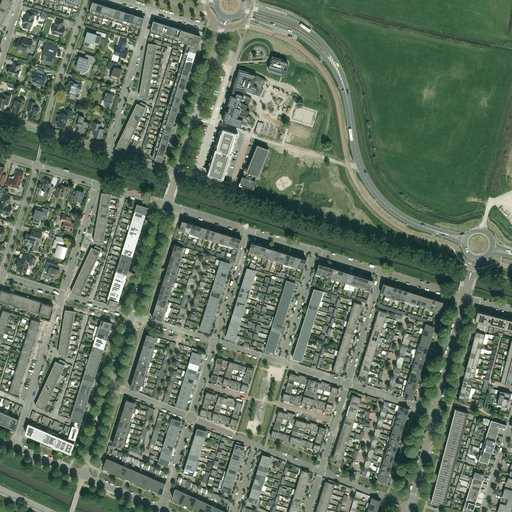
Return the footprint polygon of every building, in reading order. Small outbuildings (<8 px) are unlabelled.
[(94,15),(98,3),(93,2),(89,13),(94,15)] [(99,16),(102,5),(98,3),(94,15),(99,16)] [(103,17),(107,6),(102,5),(99,16),(103,17)] [(108,19),(112,8),(107,6),(103,17),(108,19)] [(113,20),(116,9),(112,8),(108,19),(113,20)] [(117,22),(121,11),(116,9),(113,20),(117,22)] [(34,19),(34,18),(35,15),(38,16),(39,13),(31,10),(30,14),(27,13),(26,16),(25,16),(23,24),(24,24),(23,27),(30,29),(31,26),(32,26),(34,19)] [(122,23),(125,12),(121,11),(117,22),(122,23)] [(126,25),(130,13),(125,12),(122,23),(126,25)] [(131,26),(135,15),(130,13),(126,25),(131,26)] [(136,28),(139,16),(135,15),(131,26),(136,28)] [(140,29),(144,18),(139,16),(136,28),(140,29)] [(61,27),(63,21),(57,19),(55,25),(54,25),(54,26),(53,26),(53,27),(52,28),(52,29),(52,30),(52,31),(52,32),(52,33),(62,36),(65,28),(61,27)] [(155,34),(159,22),(154,21),(150,32),(155,34)] [(160,35),(163,24),(159,22),(155,34),(160,35)] [(164,36),(168,25),(163,24),(160,35),(164,36)] [(169,38),(172,27),(168,25),(164,36),(169,38)] [(173,39),(177,28),(172,27),(169,38),(173,39)] [(178,41),(182,29),(177,28),(173,39),(178,41)] [(197,35),(196,35),(195,36),(194,33),(182,29),(178,41),(179,40),(188,42),(187,45),(197,48),(200,36),(198,36),(197,35)] [(99,43),(101,36),(87,32),(88,32),(84,45),(89,46),(90,41),(94,43),(94,42),(99,43)] [(30,49),(31,45),(32,41),(23,38),(22,42),(18,40),(16,48),(26,51),(27,48),(30,49)] [(128,51),(124,49),(127,40),(121,39),(118,47),(117,47),(116,50),(115,51),(115,53),(113,59),(118,61),(119,56),(121,56),(121,57),(126,58),(128,51)] [(55,57),(57,51),(58,47),(46,43),(43,53),(45,54),(43,61),(48,63),(48,62),(52,64),(54,56),(55,57)] [(89,68),(90,64),(92,64),(94,56),(86,54),(85,58),(80,56),(79,56),(77,62),(78,62),(76,68),(78,68),(77,71),(78,71),(78,72),(79,72),(80,73),(80,74),(80,73),(81,73),(82,73),(83,73),(84,73),(85,72),(86,72),(87,71),(88,70),(88,69),(89,69),(89,68)] [(285,61),(284,61),(281,60),(282,59),(272,55),(271,58),(270,62),(271,63),(270,63),(270,64),(269,64),(269,65),(269,66),(268,66),(268,67),(268,68),(268,69),(269,70),(269,71),(270,72),(271,73),(272,74),(273,74),(274,74),(275,74),(276,74),(282,76),(285,77),(287,69),(287,66),(288,66),(288,65),(288,64),(288,63),(288,62),(287,62),(287,61),(286,61),(285,61)] [(8,73),(18,76),(20,70),(19,70),(21,64),(23,65),(24,61),(19,60),(18,63),(14,62),(13,68),(10,67),(8,73)] [(120,74),(122,69),(117,68),(118,64),(109,61),(107,68),(113,70),(110,79),(114,80),(113,81),(119,83),(118,83),(119,78),(118,78),(119,74),(120,74)] [(46,77),(46,75),(44,74),(45,69),(38,67),(36,72),(35,77),(33,78),(32,80),(34,83),(36,84),(38,83),(43,84),(45,84),(47,77),(46,77)] [(188,75),(190,71),(180,68),(177,67),(176,71),(178,72),(188,75)] [(252,98),(244,94),(246,90),(251,92),(259,96),(263,89),(262,88),(266,80),(257,75),(248,72),(239,69),(237,76),(236,76),(233,86),(234,86),(231,95),(230,95),(227,104),(228,105),(226,111),(225,110),(222,121),(232,124),(241,126),(242,123),(245,125),(247,126),(250,116),(248,115),(249,111),(246,109),(252,98)] [(79,97),(83,84),(81,83),(82,80),(74,78),(73,81),(70,80),(69,84),(67,84),(66,89),(67,89),(66,93),(69,94),(68,97),(75,100),(76,97),(79,97)] [(112,103),(114,94),(110,93),(111,89),(101,86),(100,90),(106,92),(104,100),(106,101),(105,106),(110,107),(111,102),(112,103)] [(147,100),(149,93),(140,91),(139,96),(142,96),(142,99),(147,100)] [(8,105),(11,96),(4,94),(3,98),(0,97),(0,106),(4,108),(5,104),(8,105)] [(23,109),(26,100),(20,98),(19,101),(15,100),(12,111),(19,113),(20,108),(23,109)] [(37,112),(38,108),(35,107),(35,106),(36,103),(30,101),(27,110),(30,111),(29,116),(35,118),(37,114),(38,113),(37,112)] [(143,112),(147,105),(141,102),(140,105),(137,104),(135,108),(143,112)] [(178,107),(168,104),(166,104),(165,108),(167,109),(177,112),(178,107)] [(141,116),(143,112),(135,108),(133,112),(141,116)] [(65,127),(68,118),(71,118),(73,111),(68,110),(66,111),(65,114),(62,113),(59,114),(57,123),(59,126),(60,126),(65,127)] [(297,122),(304,124),(308,112),(302,110),(297,122)] [(139,121),(141,116),(133,112),(131,117),(139,121)] [(85,133),(88,122),(84,121),(84,119),(85,118),(85,117),(84,117),(84,116),(83,116),(80,115),(80,114),(77,113),(73,125),(79,127),(78,131),(77,131),(85,133)] [(137,125),(139,121),(131,117),(129,121),(137,125)] [(135,129),(137,125),(129,121),(127,125),(135,129)] [(101,138),(103,129),(100,128),(101,124),(94,122),(92,128),(96,129),(93,136),(101,138)] [(161,122),(159,127),(161,127),(171,130),(173,126),(163,123),(161,122)] [(254,134),(259,136),(263,125),(258,123),(254,134)] [(133,134),(135,129),(127,125),(125,130),(133,134)] [(222,128),(207,173),(223,178),(238,133),(222,128)] [(131,138),(133,134),(125,130),(122,134),(131,138)] [(129,142),(131,138),(122,134),(120,139),(129,142)] [(168,140),(158,136),(156,136),(154,140),(157,141),(167,144),(168,140)] [(127,147),(129,142),(120,139),(118,143),(127,147)] [(124,151),(127,147),(118,143),(116,147),(124,151)] [(257,175),(268,150),(258,146),(247,171),(248,171),(246,177),(242,175),(239,184),(250,187),(249,188),(250,188),(250,187),(253,188),(254,186),(256,180),(251,178),(253,173),(257,175)] [(162,161),(164,153),(154,150),(152,158),(162,161)] [(20,184),(23,173),(16,171),(14,177),(14,176),(13,177),(13,178),(10,177),(7,185),(14,187),(15,188),(17,189),(18,188),(19,188),(19,187),(20,187),(20,185),(20,184)] [(54,186),(51,185),(52,182),(44,179),(43,182),(44,183),(42,190),(45,191),(44,196),(50,198),(54,186)] [(66,197),(69,187),(62,185),(61,188),(58,187),(55,196),(61,198),(62,195),(66,197)] [(81,202),(84,192),(77,190),(76,194),(74,195),(72,194),(69,204),(76,205),(77,201),(81,202)] [(8,206),(10,197),(3,195),(1,204),(0,203),(0,211),(7,214),(7,215),(10,216),(11,213),(10,213),(12,207),(8,206)] [(145,215),(147,207),(137,204),(135,211),(145,215)] [(41,219),(43,214),(47,216),(49,209),(42,208),(41,211),(35,209),(34,214),(35,214),(34,218),(33,218),(31,222),(39,224),(41,218),(41,219)] [(68,221),(70,216),(63,214),(61,221),(64,222),(62,228),(66,229),(65,230),(66,230),(68,231),(69,231),(69,230),(72,231),(74,223),(68,221)] [(184,232),(187,222),(182,220),(179,230),(184,232)] [(40,241),(42,233),(32,230),(30,235),(26,233),(25,238),(24,241),(28,242),(28,244),(30,244),(31,244),(34,244),(35,241),(36,240),(40,241)] [(102,245),(104,237),(95,236),(94,241),(97,241),(96,244),(102,245)] [(239,248),(241,239),(236,237),(233,247),(239,248)] [(63,258),(67,247),(63,246),(64,242),(55,240),(53,247),(57,248),(55,255),(63,258)] [(253,254),(257,244),(252,242),(248,252),(253,254)] [(185,253),(186,248),(175,244),(173,249),(182,252),(185,253)] [(258,255),(262,245),(257,244),(253,254),(258,255)] [(263,257),(266,247),(262,245),(258,255),(263,257)] [(98,256),(101,249),(96,246),(94,249),(92,247),(90,252),(98,256)] [(268,258),(271,248),(266,247),(263,257),(268,258)] [(273,260),(276,250),(271,248),(268,258),(273,260)] [(278,261),(281,251),(276,250),(273,260),(278,261)] [(283,263),(286,253),(281,251),(278,261),(283,263)] [(96,260),(98,256),(90,252),(88,256),(96,260)] [(288,264),(291,254),(286,253),(283,263),(288,264)] [(23,254),(22,258),(18,257),(16,265),(19,266),(18,270),(29,274),(34,257),(23,254)] [(181,262),(183,258),(181,257),(172,254),(170,259),(179,262),(181,262)] [(293,266),(296,256),(291,254),(288,264),(293,266)] [(94,265),(96,260),(88,256),(86,261),(94,265)] [(298,267),(301,257),(296,256),(293,266),(298,267)] [(303,269),(306,259),(301,257),(298,267),(303,269)] [(227,260),(222,258),(221,261),(219,260),(218,265),(220,265),(229,268),(230,263),(227,262),(227,260)] [(57,277),(59,271),(58,270),(58,269),(57,269),(58,265),(48,261),(45,270),(49,271),(47,275),(51,276),(51,278),(55,279),(55,277),(56,278),(56,277),(57,277)] [(92,269),(94,265),(86,261),(84,265),(92,269)] [(321,275),(324,265),(319,263),(316,273),(321,275)] [(90,273),(92,269),(84,265),(82,269),(90,273)] [(326,276),(329,266),(324,265),(321,275),(326,276)] [(331,278),(334,268),(329,266),(326,276),(331,278)] [(336,279),(339,269),(334,268),(331,278),(336,279)] [(88,278),(90,273),(82,269),(79,274),(88,278)] [(179,272),(176,272),(167,269),(166,274),(177,277),(179,272)] [(340,281),(344,271),(339,269),(336,279),(340,281)] [(345,282),(349,272),(344,271),(340,281),(345,282)] [(344,286),(349,287),(350,284),(353,274),(349,272),(345,282),(344,286)] [(86,282),(88,278),(79,274),(77,278),(86,282)] [(175,282),(177,277),(166,274),(164,279),(175,282)] [(350,284),(349,287),(354,289),(355,285),(358,275),(353,274),(350,284)] [(360,287),(363,277),(358,275),(355,285),(360,287)] [(365,288),(368,278),(363,277),(360,287),(365,288)] [(84,286),(86,282),(77,278),(75,283),(84,286)] [(370,290),(373,280),(368,278),(365,288),(370,290)] [(174,287),(175,282),(164,279),(163,283),(174,287)] [(82,291),(84,286),(75,283),(73,287),(82,291)] [(172,292),(174,287),(163,283),(161,288),(172,292)] [(385,294),(388,285),(383,283),(380,293),(385,294)] [(395,300),(398,288),(393,286),(390,296),(390,298),(395,300)] [(80,295),(82,291),(73,287),(71,291),(80,295)] [(170,297),(172,292),(161,288),(159,293),(169,296),(170,297)] [(400,301),(400,299),(403,289),(398,288),(395,300),(400,301)] [(8,303),(12,292),(7,291),(3,302),(8,303)] [(13,305),(17,294),(12,292),(8,303),(13,305)] [(19,306),(22,296),(17,294),(13,305),(19,306)] [(24,308),(27,297),(22,296),(19,306),(24,308)] [(29,310),(32,299),(27,297),(24,308),(29,310)] [(169,302),(167,301),(158,298),(156,303),(166,306),(168,307),(169,302)] [(434,312),(435,309),(438,300),(433,298),(430,308),(429,310),(434,312)] [(34,311),(37,300),(32,299),(29,310),(34,311)] [(218,302),(209,300),(207,299),(206,304),(207,305),(217,307),(218,302)] [(39,313),(43,302),(37,300),(34,311),(39,313)] [(440,311),(443,302),(438,300),(435,309),(440,311)] [(44,314),(48,304),(43,302),(39,313),(44,314)] [(168,307),(166,306),(156,303),(155,308),(164,311),(166,311),(168,307)] [(50,316),(53,305),(48,304),(44,314),(50,316)] [(247,308),(244,308),(244,307),(236,305),(234,309),(243,312),(245,313),(247,308)] [(164,316),(166,311),(164,311),(155,308),(153,313),(164,316)] [(10,316),(11,312),(2,310),(1,315),(14,319),(14,318),(10,316)] [(491,319),(492,314),(477,311),(476,315),(491,319)] [(163,321),(164,316),(153,313),(152,318),(163,321)] [(402,316),(394,313),(393,316),(396,317),(395,320),(400,322),(402,316)] [(494,327),(497,316),(492,314),(491,319),(490,324),(489,326),(494,327)] [(490,324),(491,319),(476,315),(474,320),(478,321),(488,323),(488,324),(490,324)] [(109,330),(111,323),(101,319),(99,327),(109,330)] [(7,327),(8,323),(0,320),(0,326),(10,329),(11,328),(7,327)] [(485,333),(488,324),(488,323),(478,321),(476,330),(475,330),(475,331),(485,333)] [(37,332),(38,327),(26,323),(25,324),(30,326),(28,329),(37,332)] [(434,332),(435,326),(426,323),(424,329),(434,332)] [(432,337),(434,332),(424,329),(422,334),(432,337)] [(233,343),(236,335),(227,332),(226,337),(230,338),(229,342),(233,343)] [(34,342),(35,337),(22,333),(22,334),(26,336),(25,340),(34,342)] [(156,342),(158,337),(147,334),(145,339),(154,342),(156,342)] [(431,342),(432,337),(422,334),(421,339),(431,342)] [(429,347),(431,342),(421,339),(419,344),(429,347)] [(30,353),(32,347),(19,343),(19,345),(23,346),(22,350),(30,353)] [(155,347),(153,346),(144,344),(142,349),(151,351),(153,352),(155,347)] [(427,352),(429,347),(419,344),(418,349),(427,352)] [(274,352),(275,347),(267,345),(265,349),(266,350),(265,353),(269,354),(270,351),(274,352)] [(67,357),(68,349),(59,348),(58,353),(61,353),(61,356),(67,357)] [(200,360),(202,354),(197,353),(198,350),(192,348),(191,352),(193,352),(191,357),(200,360)] [(153,352),(151,351),(142,349),(141,353),(150,356),(152,357),(153,352)] [(426,357),(427,352),(418,349),(416,354),(426,357)] [(27,363),(29,358),(16,354),(16,355),(20,356),(19,360),(27,363)] [(424,363),(426,358),(426,357),(416,354),(414,360),(424,363)] [(227,367),(229,361),(217,357),(217,358),(214,369),(220,370),(221,365),(227,367)] [(150,362),(148,361),(139,358),(138,363),(147,366),(149,367),(150,362)] [(62,370),(66,362),(60,359),(59,362),(56,361),(54,366),(62,370)] [(422,368),(424,363),(414,360),(413,365),(422,368)] [(239,371),(241,365),(229,361),(227,367),(226,372),(231,374),(233,369),(239,371)] [(147,372),(149,367),(147,366),(138,363),(136,368),(147,372)] [(24,373),(26,368),(13,364),(12,365),(17,367),(15,371),(24,373)] [(250,380),(253,369),(254,369),(241,365),(239,371),(245,373),(244,378),(250,380)] [(421,373),(422,368),(413,365),(411,370),(421,373)] [(60,374),(62,370),(54,366),(52,370),(60,374)] [(146,376),(147,372),(136,368),(135,373),(146,376)] [(218,376),(220,370),(214,369),(211,379),(210,379),(219,382),(219,384),(218,383),(218,384),(223,385),(222,385),(223,383),(222,383),(224,378),(224,377),(218,376)] [(58,378),(60,374),(52,370),(50,374),(58,378)] [(419,378),(421,373),(411,370),(409,375),(419,378)] [(236,381),(230,379),(231,374),(226,372),(224,377),(224,378),(222,383),(223,383),(231,386),(230,387),(229,387),(234,389),(236,381)] [(144,381),(146,376),(135,373),(133,378),(142,381),(144,381)] [(300,383),(303,375),(299,374),(298,374),(299,375),(299,376),(290,373),(289,373),(290,374),(287,384),(293,386),(294,381),(300,383)] [(370,376),(367,376),(359,373),(357,378),(362,379),(360,383),(367,385),(370,376)] [(21,384),(22,378),(10,374),(9,376),(13,377),(12,381),(21,384)] [(56,383),(58,378),(50,374),(48,379),(56,383)] [(311,392),(314,381),(306,378),(306,377),(307,377),(303,375),(300,383),(307,385),(305,390),(311,392)] [(418,383),(419,378),(409,375),(408,380),(418,383)] [(193,384),(194,379),(185,376),(183,376),(182,381),(193,384)] [(141,386),(143,386),(145,381),(144,381),(142,381),(133,378),(132,383),(141,386)] [(246,390),(250,380),(244,378),(242,383),(236,381),(234,389),(238,390),(237,389),(237,388),(247,391),(246,390)] [(54,387),(56,383),(48,379),(46,383),(54,387)] [(416,388),(418,383),(408,380),(406,385),(416,388)] [(191,389),(193,384),(182,381),(180,385),(182,386),(191,389)] [(324,390),(326,383),(322,381),(322,382),(323,382),(322,383),(314,381),(311,392),(316,393),(318,388),(324,390)] [(52,391),(54,387),(46,383),(44,387),(52,391)] [(334,399),(338,388),(329,385),(330,384),(331,384),(326,383),(324,390),(330,392),(328,397),(334,399)] [(290,394),(293,386),(287,384),(283,398),(282,398),(291,401),(291,402),(290,402),(294,404),(297,395),(296,395),(296,396),(290,394)] [(18,394),(19,389),(6,385),(6,386),(10,387),(9,391),(18,394)] [(414,394),(416,388),(406,385),(405,391),(414,394)] [(50,396),(52,391),(44,387),(42,392),(50,396)] [(307,403),(311,392),(305,390),(303,395),(300,394),(299,396),(297,395),(294,404),(298,405),(297,404),(299,400),(307,403)] [(498,398),(495,397),(493,402),(502,404),(505,391),(500,390),(498,398)] [(413,399),(414,394),(405,391),(403,396),(413,399)] [(508,401),(510,393),(505,391),(502,404),(507,406),(507,405),(508,405),(509,401),(508,401)] [(48,400),(50,396),(42,392),(40,396),(48,400)] [(217,402),(219,396),(219,394),(220,395),(220,394),(215,393),(216,393),(215,395),(206,392),(207,392),(203,403),(209,405),(211,400),(217,402)] [(321,401),(315,399),(316,393),(311,392),(307,403),(316,405),(315,407),(314,407),(318,408),(321,401)] [(360,402),(363,394),(357,392),(356,396),(352,394),(351,399),(360,402)] [(46,404),(48,400),(40,396),(38,401),(46,404)] [(229,405),(231,398),(227,396),(227,397),(227,398),(219,396),(217,402),(215,407),(221,409),(222,403),(229,405)] [(331,410),(334,399),(328,397),(327,402),(321,401),(318,408),(323,409),(322,409),(322,408),(332,410),(331,410)] [(239,414),(242,403),(243,404),(243,403),(234,400),(234,399),(235,399),(231,398),(229,405),(235,407),(233,412),(239,414)] [(44,409),(46,404),(38,401),(35,405),(44,409)] [(207,410),(209,405),(203,403),(200,414),(199,414),(208,417),(208,418),(207,418),(212,420),(211,419),(212,418),(213,412),(207,410)] [(136,408),(134,408),(125,405),(123,410),(132,412),(135,413),(136,408)] [(408,414),(410,409),(400,406),(398,411),(408,414)] [(225,416),(219,414),(221,409),(215,407),(213,412),(212,418),(220,421),(220,422),(219,422),(223,423),(225,416)] [(466,419),(468,412),(455,408),(453,416),(466,419)] [(288,421),(291,413),(287,411),(287,412),(288,412),(287,413),(278,410),(278,411),(279,411),(274,425),(280,427),(283,419),(289,420),(288,421)] [(407,419),(408,414),(398,411),(397,416),(407,419)] [(235,425),(239,414),(233,412),(231,418),(225,416),(223,423),(227,425),(227,424),(226,424),(227,423),(236,426),(236,425),(235,425)] [(298,432),(302,421),(293,418),(294,414),(295,414),(291,413),(288,421),(291,422),(291,424),(294,425),(292,430),(298,432)] [(10,427),(13,417),(8,415),(4,424),(10,427)] [(407,419),(397,416),(394,415),(393,420),(405,424),(407,419)] [(464,426),(466,419),(453,416),(451,423),(464,426)] [(16,429),(19,419),(13,417),(10,427),(16,429)] [(180,426),(181,421),(172,418),(170,418),(169,423),(171,423),(180,426)] [(132,423),(129,422),(120,419),(119,424),(130,428),(132,423)] [(403,429),(405,424),(393,420),(391,426),(394,426),(403,429)] [(505,428),(506,425),(491,420),(489,426),(499,429),(499,426),(505,428)] [(311,430),(314,423),(310,422),(309,422),(310,422),(310,423),(302,421),(298,432),(304,434),(305,429),(311,430)] [(75,439),(79,425),(73,423),(72,428),(69,437),(75,439)] [(322,439),(325,429),(326,429),(326,428),(317,426),(317,424),(318,424),(314,423),(311,430),(318,432),(316,438),(322,439)] [(463,434),(464,426),(451,423),(449,430),(463,434)] [(31,436),(35,426),(29,424),(26,433),(31,436)] [(129,433),(130,428),(119,424),(117,429),(129,433)] [(41,429),(42,427),(36,425),(35,426),(31,436),(37,438),(41,429)] [(279,432),(280,427),(274,425),(271,435),(270,435),(283,439),(285,434),(279,432)] [(402,435),(403,429),(394,426),(392,432),(402,435)] [(497,434),(499,429),(489,426),(487,431),(497,434)] [(207,437),(208,432),(209,430),(205,429),(204,430),(197,428),(196,433),(205,436),(207,437)] [(46,431),(41,429),(37,438),(42,440),(46,431)] [(127,438),(129,433),(117,429),(116,434),(125,437),(127,438)] [(295,443),(298,432),(292,430),(291,436),(285,434),(283,439),(295,443)] [(461,441),(463,434),(449,430),(447,438),(461,441)] [(52,434),(46,431),(42,440),(48,443),(52,434)] [(495,440),(497,434),(487,431),(485,437),(495,440)] [(57,436),(58,434),(52,432),(52,434),(48,443),(53,445),(57,436)] [(308,441),(302,439),(304,434),(298,432),(295,443),(306,447),(308,441)] [(400,440),(402,435),(392,432),(390,437),(400,440)] [(127,438),(125,437),(116,434),(114,439),(123,442),(125,442),(126,442),(127,438)] [(63,438),(57,436),(53,445),(59,448),(63,438)] [(71,453),(75,439),(69,437),(68,441),(64,450),(71,453)] [(398,445),(400,440),(390,437),(389,442),(398,445)] [(493,446),(495,440),(485,437),(484,443),(493,446)] [(64,450),(68,441),(63,438),(59,448),(64,450)] [(318,450),(322,439),(316,438),(314,443),(308,441),(306,447),(319,451),(319,450),(318,450)] [(459,448),(461,441),(447,438),(446,445),(459,448)] [(124,447),(125,442),(123,442),(114,439),(113,444),(122,447),(124,447)] [(243,451),(245,446),(241,445),(241,444),(237,442),(236,444),(234,448),(243,451)] [(397,450),(398,445),(389,442),(387,447),(397,450)] [(491,452),(493,446),(484,443),(482,449),(491,452)] [(457,456),(459,448),(446,445),(444,452),(457,456)] [(395,455),(397,450),(387,447),(386,452),(395,455)] [(202,451),(200,451),(191,448),(190,453),(199,456),(201,456),(202,451)] [(490,457),(491,452),(482,449),(480,454),(490,457)] [(394,460),(395,455),(386,452),(384,457),(394,460)] [(456,460),(456,458),(457,456),(444,452),(443,456),(442,459),(455,463),(456,460)] [(342,460),(343,456),(334,453),(333,458),(337,459),(335,464),(340,466),(342,467),(344,461),(342,460)] [(274,457),(270,455),(269,457),(262,454),(261,459),(270,462),(272,463),(274,457)] [(490,457),(480,454),(478,454),(476,459),(488,463),(490,457)] [(110,470),(112,461),(112,460),(113,458),(112,458),(108,456),(107,457),(104,467),(110,470)] [(394,460),(384,457),(382,457),(380,462),(392,466),(394,460)] [(199,461),(197,461),(188,458),(187,463),(198,466),(199,461)] [(453,470),(455,463),(442,459),(440,467),(453,470)] [(390,471),(392,466),(380,462),(378,467),(381,468),(390,471)] [(196,471),(198,466),(187,463),(185,468),(194,470),(196,471)] [(451,477),(453,470),(440,467),(438,474),(451,477)] [(389,476),(390,471),(381,468),(379,473),(389,476)] [(482,480),(484,474),(475,471),(473,477),(482,480)] [(386,484),(389,476),(379,473),(377,480),(386,484)] [(450,484),(451,477),(438,474),(436,481),(450,484)] [(481,486),(482,480),(473,477),(471,483),(481,486)] [(333,489),(335,482),(330,480),(330,482),(325,481),(324,486),(333,489)] [(448,491),(450,484),(436,481),(434,488),(448,491)] [(479,492),(481,486),(471,483),(469,489),(479,492)] [(511,494),(511,486),(505,484),(503,492),(511,494)] [(178,500),(180,491),(181,490),(175,488),(172,497),(178,500)] [(446,498),(448,491),(434,488),(433,495),(446,498)] [(477,497),(479,492),(469,489),(467,494),(477,497)] [(183,502),(186,493),(180,491),(178,500),(183,502)] [(511,502),(511,494),(503,492),(501,499),(511,502)] [(188,505),(191,496),(191,495),(186,493),(183,502),(188,505)] [(475,503),(477,497),(467,494),(465,500),(475,503)] [(446,499),(446,498),(433,495),(431,502),(444,506),(444,504),(445,501),(446,499)] [(193,507),(196,498),(196,497),(191,496),(188,505),(193,507)] [(249,496),(248,501),(259,504),(261,500),(258,499),(249,496)] [(380,506),(381,500),(372,497),(370,503),(380,506)] [(199,510),(201,501),(202,500),(196,498),(193,507),(199,510)] [(511,511),(511,506),(511,502),(501,499),(498,507),(511,511)] [(473,509),(475,503),(465,500),(464,506),(473,509)] [(204,511),(207,501),(206,502),(201,501),(199,510),(204,511)] [(203,511),(209,511),(212,506),(213,503),(207,501),(204,511),(203,511)] [(378,511),(380,506),(370,503),(368,508),(378,511)]
